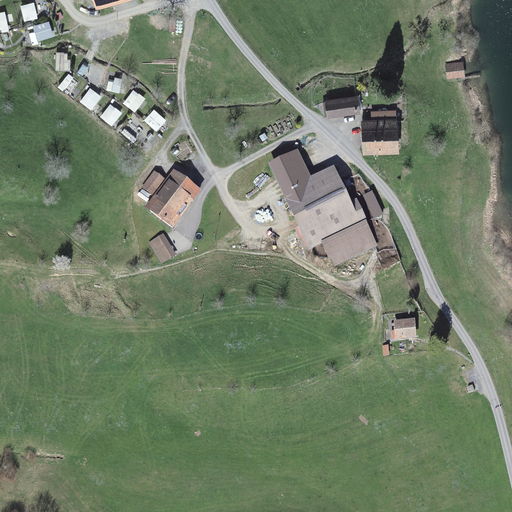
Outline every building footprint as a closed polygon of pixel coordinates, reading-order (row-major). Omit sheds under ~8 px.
[(130,0),(93,0),(96,11),(131,1),(130,0)] [(21,7),(24,21),(37,19),(33,4),(21,7)] [(37,41),(52,37),(48,24),(34,28),(37,41)] [(56,55),(56,70),(69,70),(69,55),(56,55)] [(83,62),(75,74),(81,78),(90,66),(83,62)] [(464,63),(447,66),(450,80),(466,77),(464,63)] [(67,76),(58,88),(64,93),(73,81),(67,76)] [(119,94),(122,80),(109,77),(106,92),(119,94)] [(92,110),(101,98),(90,91),(81,103),(92,110)] [(134,111),(143,99),(133,91),(124,103),(134,111)] [(355,96),(328,100),(331,118),(357,115),(355,96)] [(112,125),(121,114),(111,106),(102,118),(112,125)] [(145,121),(157,131),(165,121),(154,111),(145,121)] [(372,123),(361,124),(363,154),(397,151),(395,114),(372,115),(372,123)] [(122,134),(133,144),(138,138),(126,128),(122,134)] [(206,191),(177,169),(150,205),(179,226),(206,191)] [(142,188),(151,195),(163,179),(154,172),(142,188)] [(346,172),(289,197),(311,246),(329,238),(339,259),(386,238),(373,209),(364,213),(346,172)] [(166,241),(151,250),(163,268),(177,260),(166,241)] [(416,329),(394,330),(395,347),(417,346),(416,329)]
